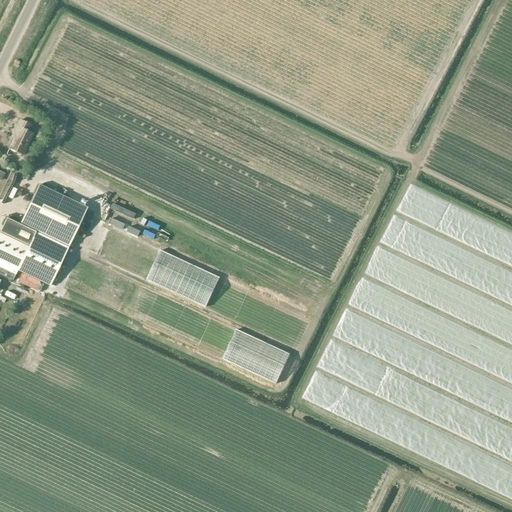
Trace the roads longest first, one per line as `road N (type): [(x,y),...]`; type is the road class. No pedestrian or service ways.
road 1 (track): [(74,0),(395,154),(480,0)]
road 2 (track): [(373,511),(393,471),(480,511)]
